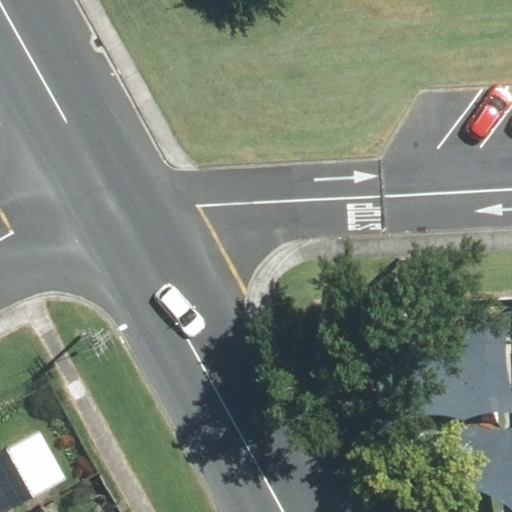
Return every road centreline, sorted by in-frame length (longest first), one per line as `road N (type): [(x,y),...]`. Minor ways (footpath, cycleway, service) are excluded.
road 1 (unclassified): [(116,214),(511,189)]
road 2 (secondary): [(281,511),(116,214)]
road 3 (secondary): [(116,214),(0,0)]
